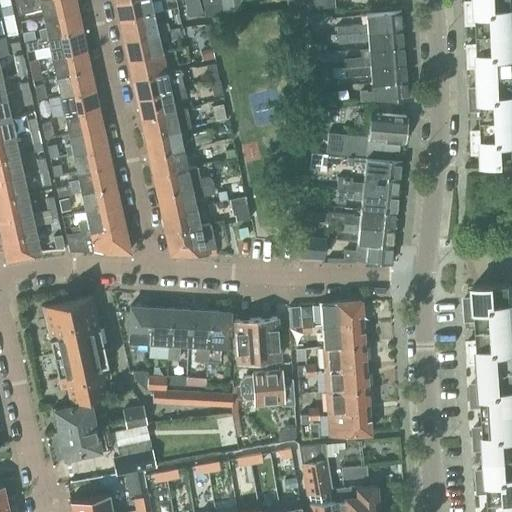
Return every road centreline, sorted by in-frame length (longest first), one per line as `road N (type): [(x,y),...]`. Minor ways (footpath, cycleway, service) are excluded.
road 1 (residential): [(159,271),(91,0)]
road 2 (residential): [(422,275),(437,172),(434,0)]
road 3 (residential): [(159,271),(265,280),(422,275)]
road 4 (residential): [(435,511),(422,275)]
road 5 (residential): [(44,511),(0,313)]
road 6 (residential): [(0,282),(71,265),(159,271)]
